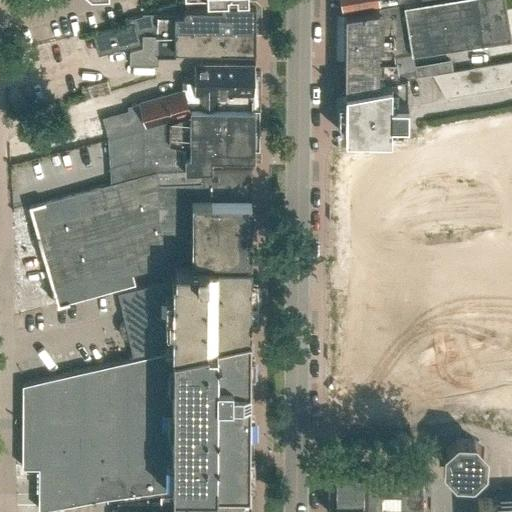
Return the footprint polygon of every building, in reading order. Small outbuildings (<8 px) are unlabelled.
[(411,54),(509,37),(503,0),(421,0),(344,12),(344,89),(407,78),(450,71),(449,61),(413,67),(411,54)] [(192,28),(255,29),(255,4),(221,4),(221,8),(187,8),(183,10),(183,14),(157,14),(157,35),(175,35),(174,31),(192,31),(192,28)] [(100,54),(139,43),(134,23),(94,33),(100,54)] [(255,50),(255,29),(192,28),(192,31),(174,31),(175,35),(157,35),(142,35),(142,47),(129,50),(129,63),(157,64),(157,55),(175,55),(175,50),(255,50)] [(511,60),(432,74),(445,97),(457,90),(459,94),(471,88),(473,92),(485,85),(487,90),(499,83),(502,87),(511,81),(511,60)] [(227,107),(255,107),(254,93),(254,64),(197,64),(195,66),(195,75),(190,75),(190,80),(182,80),(182,90),(130,105),(136,126),(189,111),(187,105),(191,105),(191,108),(227,108),(227,107)] [(407,120),(407,78),(344,89),(344,95),(338,97),(338,123),(344,125),(344,135),(390,135),(390,122),(393,120),(407,120)] [(85,99),(91,97),(110,92),(107,80),(81,88),(85,99)] [(110,166),(110,183),(130,178),(155,171),(212,168),(212,157),(251,157),(254,157),(254,148),(254,136),(255,136),(255,107),(227,107),(227,108),(191,108),(191,113),(122,133),(109,137),(110,166)] [(401,199),(476,197),(475,166),(404,168),(404,153),(376,154),(376,162),(327,163),(328,183),(336,183),(338,230),(402,228),(401,199)] [(155,171),(130,178),(110,183),(30,205),(57,303),(133,282),(131,273),(191,256),(192,257),(250,257),(251,198),(251,167),(212,168),(155,171)] [(390,243),(389,267),(429,268),(429,244),(390,243)] [(481,244),(430,244),(430,263),(481,263),(481,244)] [(249,511),(249,488),(248,488),(248,487),(247,487),(250,331),(250,260),(196,260),(196,263),(173,262),(159,266),(162,280),(118,291),(134,356),(23,382),(22,465),(39,465),(39,508),(103,494),(176,487),(187,487),(187,488),(183,488),(183,492),(163,492),(163,501),(118,500),(117,511),(249,511)] [(326,292),(328,318),(367,316),(366,305),(386,304),(385,289),(326,292)] [(472,478),(484,467),(485,451),(473,438),(457,437),(444,449),(443,464),(455,477),(472,478)] [(329,469),(328,511),(380,511),(381,496),(400,496),(400,507),(423,507),(423,477),(423,475),(399,467),(399,470),(334,470),(329,469)] [(511,511),(511,502),(491,504),(491,498),(477,498),(477,511),(511,511)]
